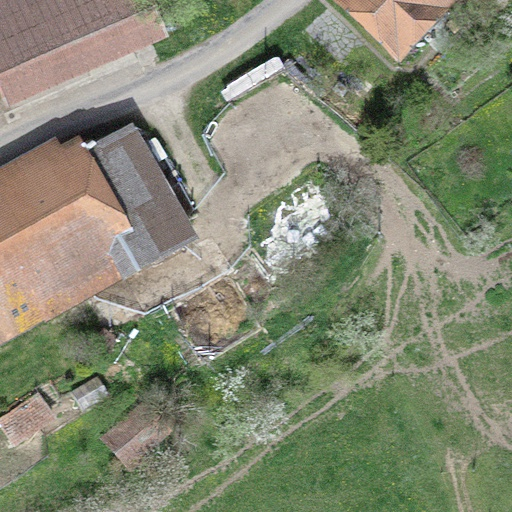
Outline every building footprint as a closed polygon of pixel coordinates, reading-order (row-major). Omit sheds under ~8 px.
[(0,0),(0,76),(3,82),(150,19),(141,0),(0,0)] [(352,0),(350,2),(397,47),(442,0),(352,0)] [(78,160),(76,156),(0,198),(0,317),(109,256),(123,279),(184,245),(132,152),(100,169),(91,152),(78,160)] [(0,422),(14,445),(51,420),(36,397),(0,422)] [(111,443),(131,467),(145,454),(142,451),(163,434),(147,414),(111,443)]
